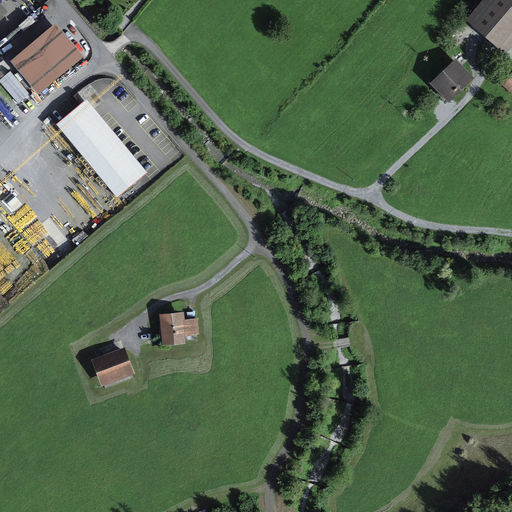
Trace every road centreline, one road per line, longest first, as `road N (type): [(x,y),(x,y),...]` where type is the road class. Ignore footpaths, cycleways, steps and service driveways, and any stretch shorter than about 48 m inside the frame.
road 1 (unclassified): [(511,233),(424,224),(259,153),(225,129),(137,34),(105,56)]
road 2 (track): [(259,232),(289,279),(309,349),(295,435),(278,462),(270,511)]
road 3 (unclassified): [(105,56),(259,232)]
road 4 (residential): [(0,153),(105,56)]
